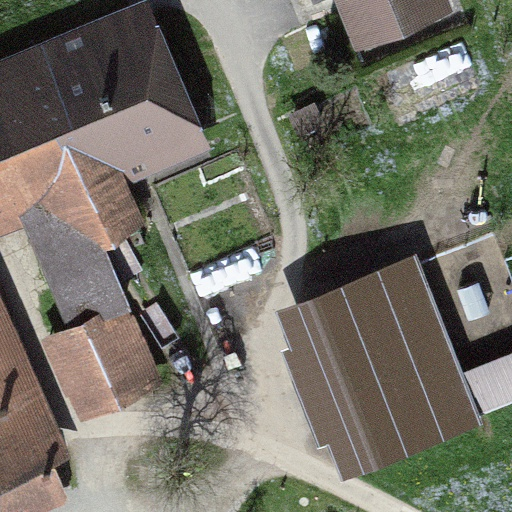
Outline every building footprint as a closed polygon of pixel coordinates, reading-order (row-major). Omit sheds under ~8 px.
[(348,0),(360,29),(430,0),(348,0)] [(0,203),(20,195),(75,322),(121,305),(124,304),(96,238),(137,220),(111,158),(180,129),(137,27),(0,83),(0,203)] [(376,56),(392,106),(481,77),(465,27),(376,56)] [(342,421),(403,397),(363,293),(301,317),(342,421)] [(152,376),(121,305),(75,322),(50,333),(82,407),(152,376)] [(511,318),(509,312),(481,324),(495,360),(511,353),(511,318)] [(0,511),(11,511),(62,491),(0,348),(0,511)]
